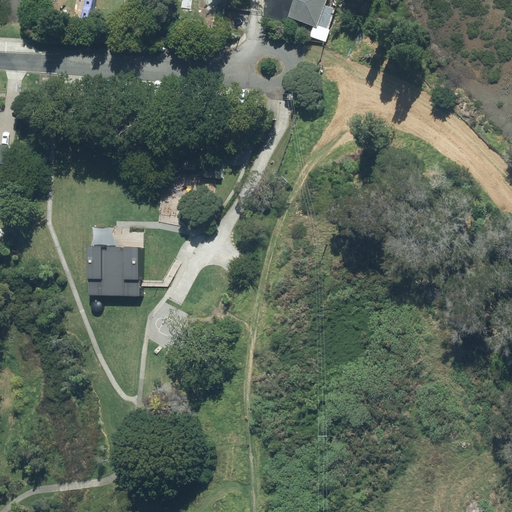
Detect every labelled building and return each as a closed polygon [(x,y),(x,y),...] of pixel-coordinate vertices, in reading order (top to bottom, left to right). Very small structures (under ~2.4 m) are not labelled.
[(189,0),(181,0),(181,9),(189,9),(189,0)] [(339,10),(326,5),(328,0),(267,0),(267,16),(290,25),(293,17),(318,27),(314,37),(326,42),(339,10)] [(204,165),(203,178),(224,180),(225,167),(204,165)] [(0,181),(0,202),(8,203),(9,181),(0,181)] [(95,297),(145,297),(145,285),(145,241),(95,242),(95,297)]
